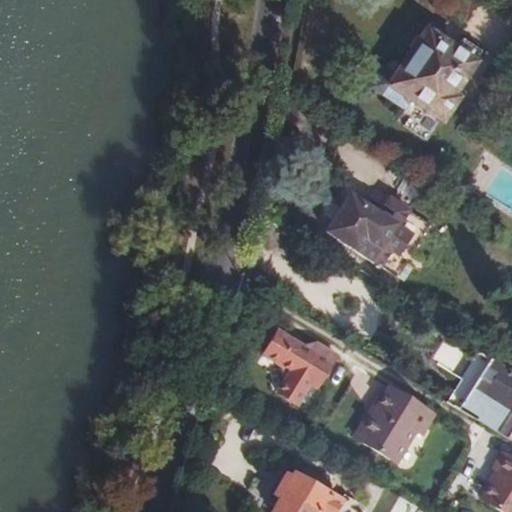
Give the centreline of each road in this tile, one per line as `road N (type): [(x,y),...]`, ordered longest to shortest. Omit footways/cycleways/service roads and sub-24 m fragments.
road 1 (residential): [(153,511),(225,276),(272,0)]
road 2 (unknown): [(225,276),(393,365)]
